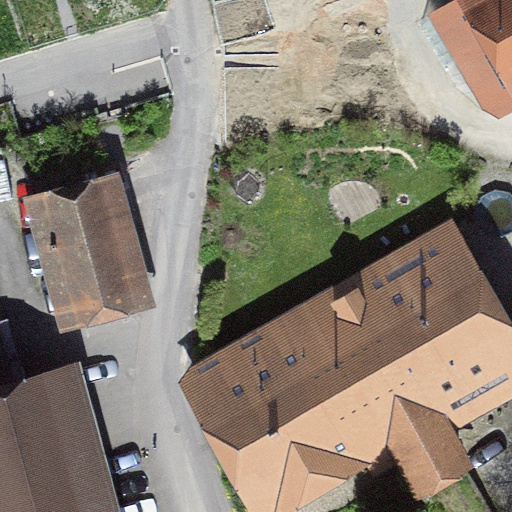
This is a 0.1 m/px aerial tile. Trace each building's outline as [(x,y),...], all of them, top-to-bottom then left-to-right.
[(511,0),(476,0),(511,63),(511,0)] [(22,147),(35,189),(127,163),(115,121),(22,147)] [(40,213),(68,315),(141,295),(113,193),(40,213)] [(200,382),(265,495),(389,425),(419,478),(454,458),(424,406),(511,357),(452,253),(281,350),(276,339),(200,382)] [(0,394),(14,391),(0,338),(0,394)] [(0,511),(97,511),(61,378),(14,391),(0,394),(0,511)]
